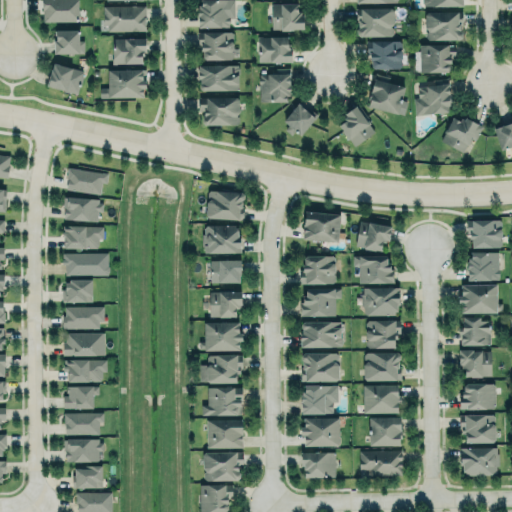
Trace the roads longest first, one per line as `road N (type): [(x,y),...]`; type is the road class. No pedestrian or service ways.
road 1 (tertiary): [(511,192),(382,192),(0,114)]
road 2 (residential): [(36,503),(33,237),(48,124)]
road 3 (residential): [(284,174),(271,226),(271,503)]
road 4 (residential): [(430,251),(429,500)]
road 5 (residential): [(271,503),(511,497)]
road 6 (residential): [(167,149),(169,0)]
